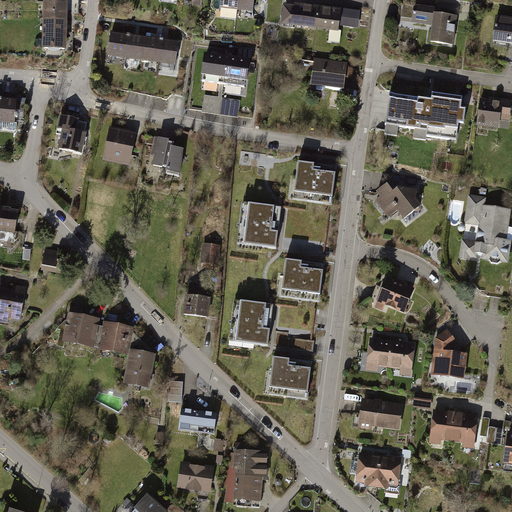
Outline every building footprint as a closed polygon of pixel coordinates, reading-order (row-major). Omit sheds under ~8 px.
[(237,16),(239,0),(222,0),(220,14),(237,16)] [(239,0),(237,16),(252,18),(254,0),(239,0)] [(68,3),(45,3),(44,22),(67,22),(68,3)] [(313,34),(317,7),(295,4),(292,31),(313,34)] [(317,7),(313,34),(338,37),(339,29),(359,31),(361,13),(317,7)] [(453,52),(458,22),(446,20),(447,14),(404,7),(402,22),(412,23),(411,27),(432,30),(429,48),(453,52)] [(511,23),(496,21),(492,50),(511,53),(511,23)] [(44,38),(67,39),(67,22),(44,22),(44,38)] [(119,63),(124,36),(112,34),(107,61),(119,63)] [(124,36),(119,63),(137,66),(142,39),(124,36)] [(67,39),(44,38),(43,55),(66,55),(67,39)] [(153,69),(158,42),(142,39),(137,66),(153,69)] [(158,42),(153,69),(175,73),(180,46),(158,42)] [(223,85),(226,58),(203,56),(201,83),(223,85)] [(246,60),(226,58),(223,85),(244,87),(246,60)] [(344,95),(348,67),(314,63),(310,90),(344,95)] [(468,98),(433,93),(432,101),(391,95),(387,125),(429,131),(428,136),(457,140),(459,124),(465,124),(468,98)] [(204,114),(241,115),(242,98),(205,97),(204,114)] [(511,104),(483,101),(478,132),(500,135),(501,125),(510,126),(511,109),(511,104)] [(16,105),(0,103),(0,127),(14,129),(16,105)] [(79,125),(59,121),(55,135),(64,137),(60,156),(80,161),(85,141),(76,138),(79,125)] [(136,137),(109,132),(102,163),(130,169),(136,137)] [(171,146),(152,143),(147,174),(179,179),(183,154),(170,152),(171,146)] [(335,165),(295,160),(289,202),(330,207),(335,165)] [(416,197),(395,197),(392,200),(386,192),(377,198),(381,203),(375,207),(387,224),(397,218),(403,227),(421,214),(416,206),(416,197)] [(486,203),(469,201),(464,229),(479,231),(476,248),(462,245),(459,267),(469,268),(470,263),(508,269),(511,246),(507,245),(511,214),(485,211),(486,203)] [(279,206),(240,202),(234,246),(274,251),(279,206)] [(1,213),(0,218),(0,238),(14,241),(19,216),(1,213)] [(218,269),(220,248),(204,246),(202,268),(218,269)] [(56,273),(60,253),(46,251),(42,271),(56,273)] [(322,264),(284,260),(281,294),(318,298),(322,264)] [(4,282),(0,281),(0,326),(8,328),(9,322),(22,324),(27,288),(14,287),(14,291),(2,290),(4,282)] [(415,293),(388,281),(375,313),(381,316),(384,310),(404,318),(415,293)] [(504,300),(505,291),(494,289),(493,299),(504,300)] [(271,303),(232,298),(227,339),(266,343),(271,303)] [(209,305),(185,302),(183,323),(207,326),(209,305)] [(99,327),(73,320),(65,350),(91,356),(99,327)] [(131,333),(105,328),(99,356),(126,361),(131,333)] [(446,336),(436,345),(431,383),(463,387),(466,361),(447,358),(448,353),(455,348),(446,336)] [(388,374),(391,345),(369,343),(366,371),(388,374)] [(391,345),(388,374),(395,375),(394,380),(411,382),(415,348),(391,345)] [(150,393),(156,360),(130,356),(124,388),(150,393)] [(306,398),(310,361),(271,356),(267,394),(306,398)] [(170,402),(184,403),(185,382),(171,382),(170,402)] [(433,398),(416,396),(414,411),(431,413),(433,398)] [(404,408),(363,402),(359,429),(400,434),(404,408)] [(209,438),(211,411),(180,407),(177,435),(209,438)] [(449,449),(454,418),(434,415),(429,446),(449,449)] [(454,418),(449,449),(473,453),(477,421),(454,418)] [(502,444),(503,430),(491,428),(489,443),(502,444)] [(511,468),(511,434),(506,433),(501,467),(511,468)] [(236,452),(229,504),(262,509),(269,457),(236,452)] [(378,488),(383,458),(360,454),(355,484),(378,488)] [(383,458),(378,488),(399,491),(404,461),(383,458)] [(210,495),(213,471),(179,467),(176,491),(210,495)] [(165,511),(150,498),(137,511),(165,511)]
